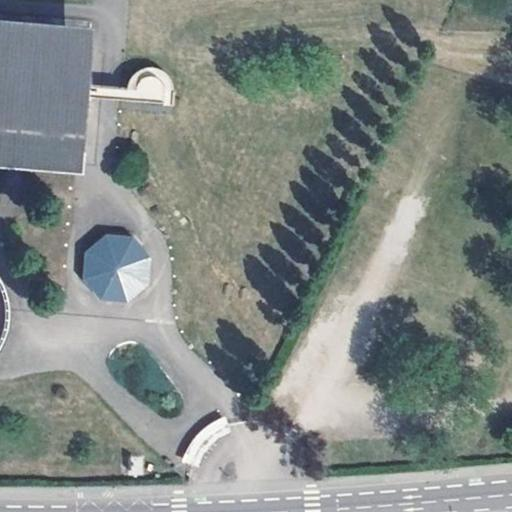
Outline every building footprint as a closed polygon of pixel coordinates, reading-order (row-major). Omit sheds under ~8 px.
[(0,44),(78,50),(84,51),(86,23),(0,16),(0,44)] [(0,140),(72,146),(78,50),(0,44),(0,140)] [(0,156),(70,163),(72,146),(0,140),(0,156)] [(86,279),(91,285),(102,277),(103,267),(114,258),(123,259),(134,249),(130,244),(107,242),(88,258),(86,279)] [(143,260),(134,249),(123,259),(114,258),(103,267),(102,277),(91,285),(99,296),(123,298),(140,284),(143,260)]
